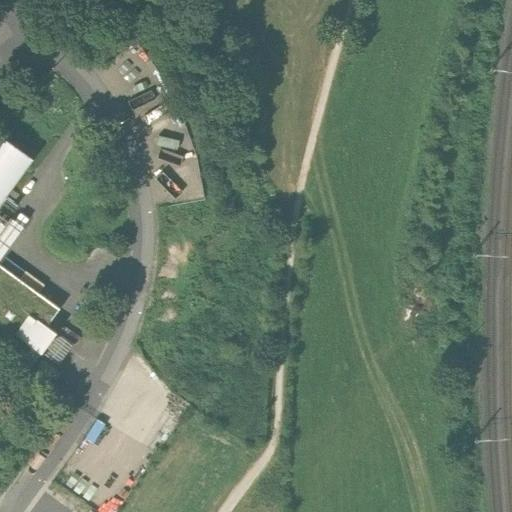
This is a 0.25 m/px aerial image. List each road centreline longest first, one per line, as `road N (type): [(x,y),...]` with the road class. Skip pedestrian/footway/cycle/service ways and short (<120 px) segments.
road 1 (unclassified): [(0,56),(22,26),(89,82),(125,146),(141,226),(135,296),(106,370),(12,511)]
road 2 (track): [(353,0),(296,201),(277,433),(224,511)]
